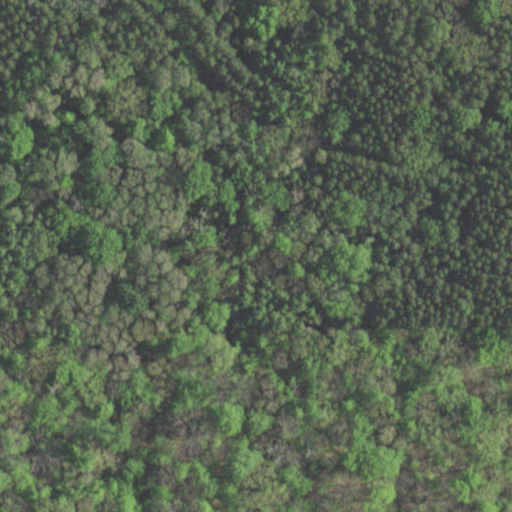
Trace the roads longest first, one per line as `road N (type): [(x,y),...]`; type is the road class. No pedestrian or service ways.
road 1 (track): [(511,165),(432,170),(294,140),(245,107),(165,32)]
road 2 (track): [(0,208),(65,149),(192,61)]
